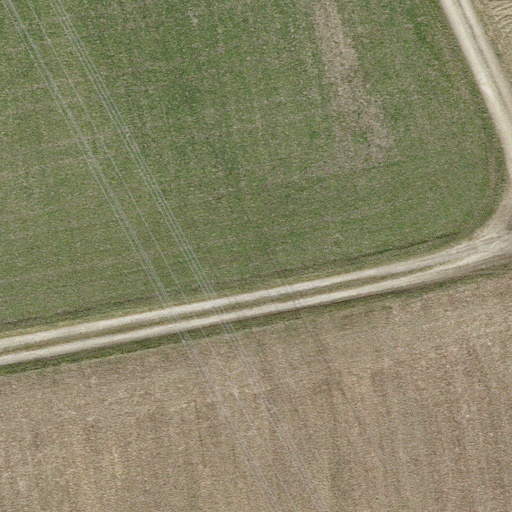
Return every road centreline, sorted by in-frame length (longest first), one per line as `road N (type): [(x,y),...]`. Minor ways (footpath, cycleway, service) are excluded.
road 1 (track): [(0,350),(417,267),(511,233)]
road 2 (track): [(511,138),(453,0)]
